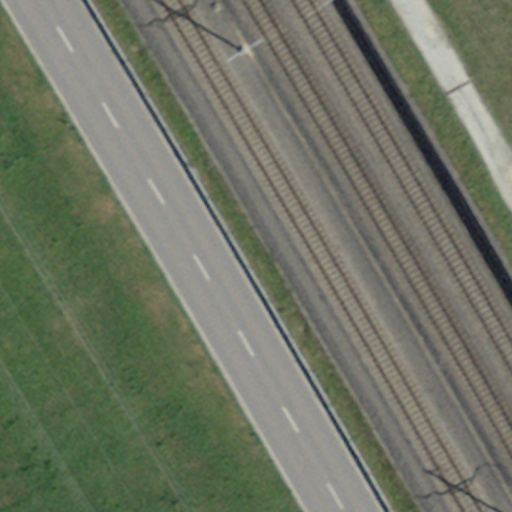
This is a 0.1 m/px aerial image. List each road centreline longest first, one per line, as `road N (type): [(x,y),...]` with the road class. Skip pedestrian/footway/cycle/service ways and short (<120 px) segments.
road 1 (unclassified): [(341,511),(37,0)]
road 2 (track): [(511,178),(412,0)]
